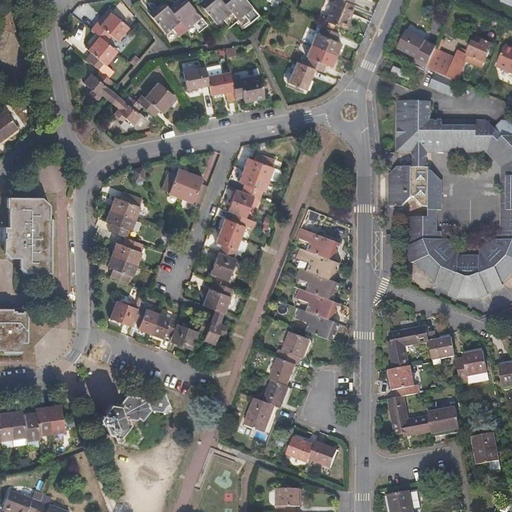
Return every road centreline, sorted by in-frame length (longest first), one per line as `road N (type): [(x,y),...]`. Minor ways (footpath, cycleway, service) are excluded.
road 1 (residential): [(365,120),(361,511)]
road 2 (residential): [(91,159),(80,191),(84,332),(74,355),(53,372),(0,380)]
road 3 (residential): [(332,109),(91,159)]
road 4 (residential): [(66,135),(50,23),(61,0)]
